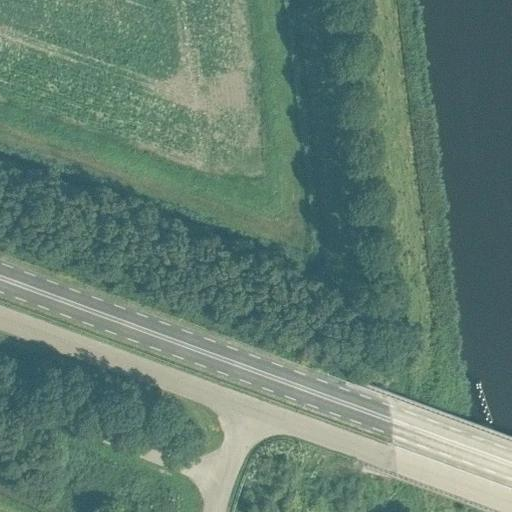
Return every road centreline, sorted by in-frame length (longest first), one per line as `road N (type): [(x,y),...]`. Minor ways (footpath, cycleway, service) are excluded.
road 1 (primary): [(511,465),(0,277)]
road 2 (unclassified): [(511,500),(249,406)]
road 3 (unclassified): [(249,406),(0,318)]
road 4 (unclassified): [(222,480),(0,395)]
